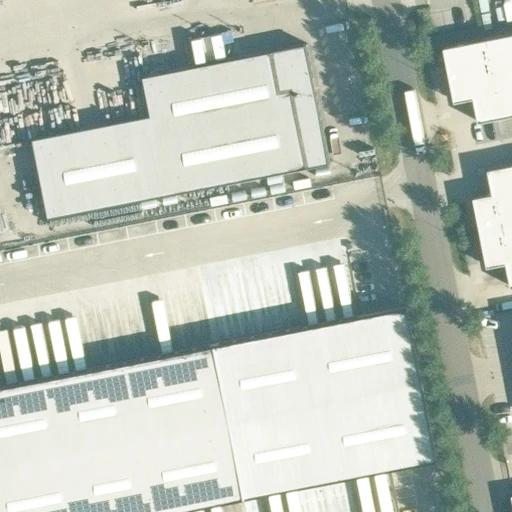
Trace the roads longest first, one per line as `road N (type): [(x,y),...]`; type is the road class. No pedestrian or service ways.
road 1 (unknown): [(0,267),(191,235),(235,241),(263,262),(285,293),(316,450),(319,511)]
road 2 (unclassified): [(472,511),(380,0)]
road 3 (unknown): [(319,0),(250,16),(47,32)]
